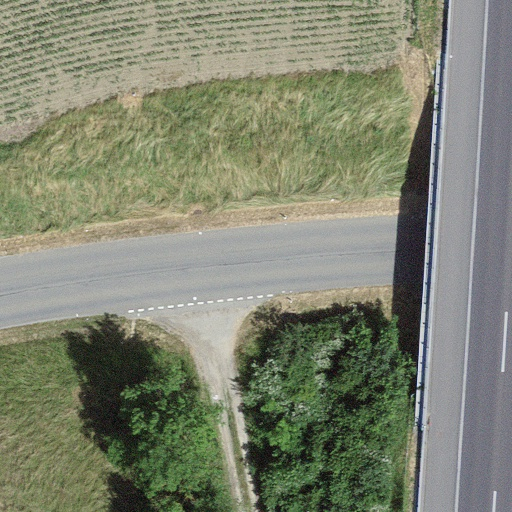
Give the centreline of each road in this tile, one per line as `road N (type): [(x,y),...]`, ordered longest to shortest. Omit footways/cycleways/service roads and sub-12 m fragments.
road 1 (tertiary): [(511,242),(203,266),(0,294)]
road 2 (motorway): [(511,234),(494,511)]
road 3 (track): [(203,266),(250,511)]
